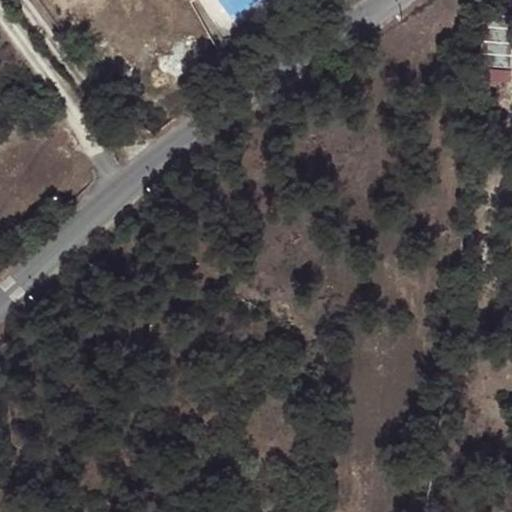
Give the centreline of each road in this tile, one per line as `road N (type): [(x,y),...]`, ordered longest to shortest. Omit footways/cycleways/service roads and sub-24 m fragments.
road 1 (unclassified): [(0,300),(154,166),(383,0)]
road 2 (unknown): [(0,23),(124,192)]
